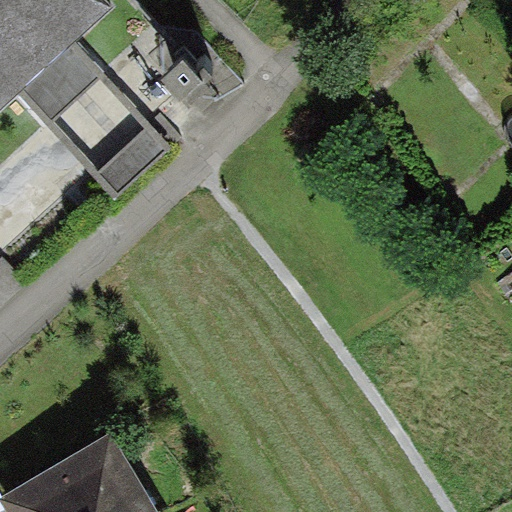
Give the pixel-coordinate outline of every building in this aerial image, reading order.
[(0,0),(0,101),(17,85),(76,33),(109,0),(0,0)] [(109,69),(76,33),(17,85),(50,121),(109,69)] [(167,64),(189,87),(198,78),(202,83),(211,74),(208,71),(215,64),(193,40),(167,64)] [(173,139),(150,115),(93,168),(116,193),(173,139)] [(170,511),(113,416),(0,482),(0,486),(15,511),(170,511)]
